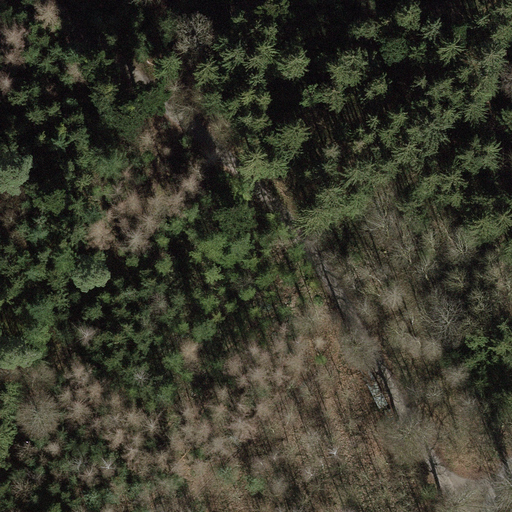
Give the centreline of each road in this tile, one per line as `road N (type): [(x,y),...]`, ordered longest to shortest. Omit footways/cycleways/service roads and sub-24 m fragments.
road 1 (track): [(483,511),(438,472),(331,278),(279,207),(47,0)]
road 2 (track): [(0,476),(71,339),(152,214),(175,110)]
road 3 (track): [(146,85),(263,0)]
